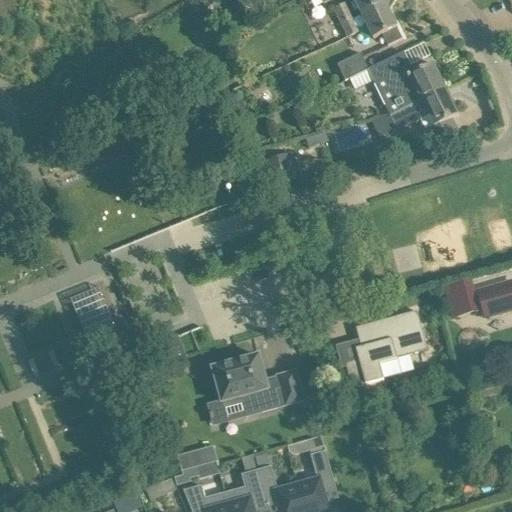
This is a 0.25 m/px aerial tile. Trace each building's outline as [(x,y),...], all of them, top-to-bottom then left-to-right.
[(353,0),(361,15),(385,3),(383,0),(353,0)] [(385,3),(361,15),(374,40),(383,36),(388,48),(403,40),(397,29),(398,29),(385,3)] [(335,10),(342,24),(354,19),(347,5),(335,10)] [(354,19),(342,24),(348,39),(361,33),(354,19)] [(134,22),(121,28),(123,34),(137,27),(134,22)] [(208,30),(197,35),(202,47),(213,42),(208,30)] [(369,71),(389,114),(402,111),(402,112),(413,107),(446,91),(434,65),(414,75),(404,54),(369,71)] [(345,81),(369,71),(361,55),(338,67),(345,81)] [(402,111),(389,114),(398,132),(429,116),(434,126),(427,130),(435,146),(459,134),(452,120),(459,117),(446,91),(413,107),(402,112),(402,111)] [(242,100),(232,104),(236,115),(247,111),(242,100)] [(253,126),(242,130),(250,152),(261,148),(253,126)] [(326,134),(306,139),(309,148),(328,143),(326,134)] [(264,162),(271,189),(302,181),(295,154),(264,162)] [(445,289),(453,321),(481,314),(473,282),(445,289)] [(511,282),(477,293),(485,322),(511,314),(511,282)] [(110,322),(100,300),(89,305),(85,297),(70,305),(85,335),(110,322)] [(360,365),(347,368),(357,405),(371,401),(367,385),(384,381),(380,365),(397,361),(397,360),(410,356),(428,351),(417,313),(356,329),(359,341),(361,349),(356,350),(360,365)] [(178,339),(164,345),(170,359),(184,354),(178,339)] [(246,416),(302,401),(295,374),(279,378),(280,379),(265,383),(258,358),(214,370),(223,403),(242,398),(246,416)] [(322,438),(303,444),(304,450),(309,452),(310,452),(323,448),(325,448),(322,438)] [(318,480),(298,486),(305,511),(329,511),(327,503),(339,500),(326,452),(311,456),(318,480)] [(190,454),(178,457),(182,472),(194,469),(190,454)] [(267,455),(256,458),(259,471),(270,468),(267,455)] [(259,471),(256,472),(267,511),(305,511),(298,486),(278,491),(272,467),(270,468),(259,471)] [(184,477),(175,479),(178,487),(191,483),(190,480),(198,477),(196,469),(194,469),(182,472),(184,477)] [(245,489),(225,494),(230,511),(267,511),(256,472),(242,476),(245,489)] [(172,480),(145,491),(151,503),(177,492),(172,480)] [(202,487),(184,492),(191,511),(230,511),(225,494),(206,500),(202,487)] [(126,499),(114,504),(117,511),(135,511),(145,508),(138,493),(126,499)]
